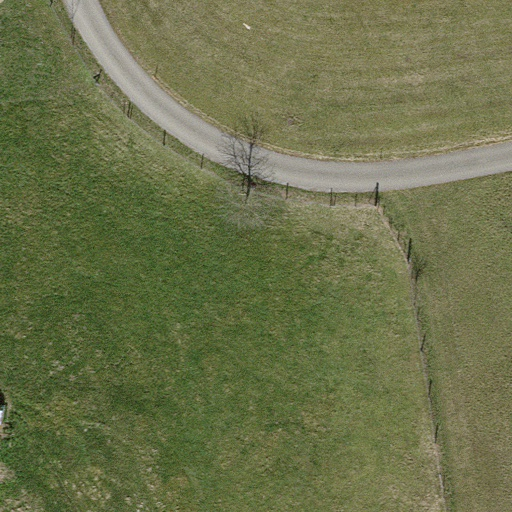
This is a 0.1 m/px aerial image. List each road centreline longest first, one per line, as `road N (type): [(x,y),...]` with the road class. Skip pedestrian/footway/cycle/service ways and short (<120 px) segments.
road 1 (track): [(511,158),(389,179),(279,165),(178,120),(112,52),(89,0)]
road 2 (track): [(389,179),(432,265),(469,511)]
